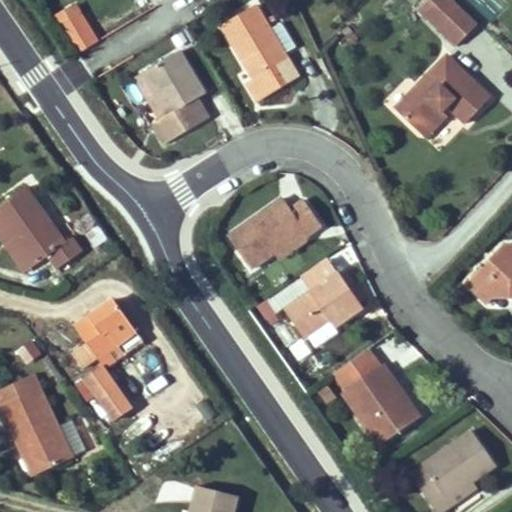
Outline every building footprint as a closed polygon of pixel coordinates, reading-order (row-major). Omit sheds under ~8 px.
[(54,12),(76,47),(95,36),(74,0),(54,12)] [(453,0),(429,0),(419,12),(457,47),(479,24),(453,0)] [(256,6),(223,25),(255,79),(248,83),(257,99),(298,76),(285,55),(278,43),(271,31),(256,6)] [(285,55),(297,48),(282,24),(271,31),(278,43),(285,55)] [(180,52),(145,74),(170,115),(155,125),(166,144),(208,119),(197,100),(205,95),(180,52)] [(487,94),(474,81),(456,65),(443,52),(442,54),(392,107),(418,130),(444,101),(449,106),(450,107),(463,119),(487,94)] [(423,135),(450,107),(449,106),(444,101),(418,130),(423,135)] [(65,247),(25,192),(0,209),(0,226),(31,271),(48,260),(58,273),(81,256),(72,243),(65,247)] [(318,225),(302,202),(290,210),(283,201),(232,235),(230,236),(250,266),(277,248),(303,229),(306,233),(318,225)] [(31,271),(0,226),(0,241),(24,276),(31,271)] [(280,251),(306,233),(303,229),(277,248),(280,251)] [(511,243),(506,244),(499,252),(469,283),(490,303),(495,300),(511,300),(511,243)] [(339,273),(328,256),(303,273),(315,290),(339,273)] [(339,273),(315,290),(287,309),(304,334),(307,333),(329,319),(335,327),(363,307),(339,273)] [(137,332),(107,289),(69,316),(100,360),(137,332)] [(335,327),(329,319),(307,333),(316,347),(338,332),(335,327)] [(100,360),(81,373),(110,414),(128,401),(100,360)] [(406,406),(400,396),(404,394),(384,367),(345,394),(381,445),(420,417),(410,404),(407,406),(406,406)] [(69,455),(32,372),(0,386),(0,410),(12,437),(18,434),(33,470),(69,455)] [(471,483),(496,466),(480,442),(471,431),(448,448),(422,465),(433,480),(420,488),(436,511),(441,511),(452,505),(448,499),(471,483)] [(33,470),(18,434),(12,437),(27,473),(33,470)] [(452,505),(475,489),(471,483),(448,499),(452,505)] [(236,511),(240,498),(200,487),(192,511),(191,511),(188,511),(187,511),(236,511)]
